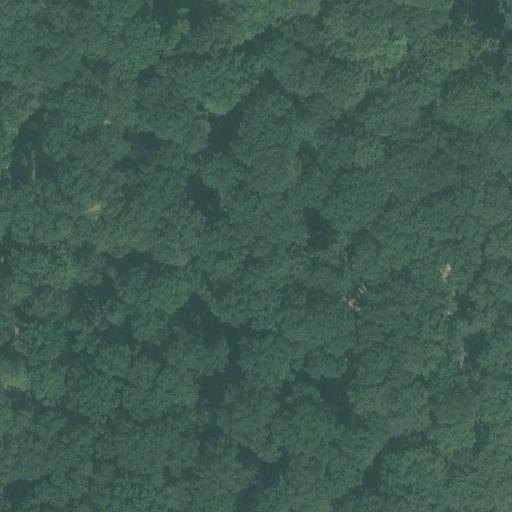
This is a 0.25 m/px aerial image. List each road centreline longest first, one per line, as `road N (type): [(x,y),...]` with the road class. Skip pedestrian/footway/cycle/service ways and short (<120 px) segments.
road 1 (track): [(451,289),(398,0)]
road 2 (track): [(451,289),(492,511)]
